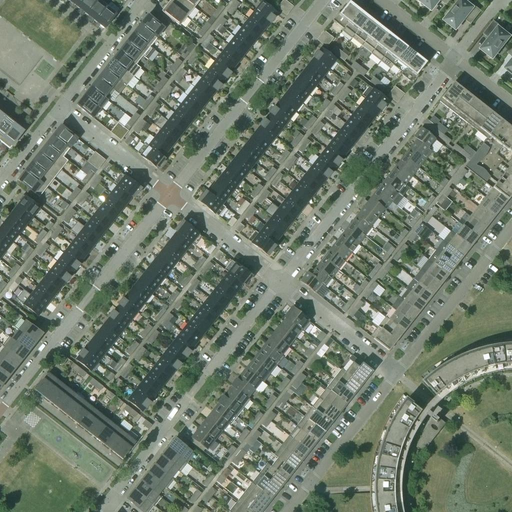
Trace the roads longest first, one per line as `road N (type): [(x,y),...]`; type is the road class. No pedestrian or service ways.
road 1 (residential): [(280,283),(455,61)]
road 2 (residential): [(106,503),(280,283)]
road 3 (residential): [(0,413),(169,196)]
road 4 (residential): [(169,196),(323,0)]
road 5 (residential): [(395,374),(511,227)]
road 6 (residential): [(286,511),(395,374)]
road 7 (residential): [(395,374),(280,283)]
road 8 (residential): [(280,283),(169,196)]
road 9 (residential): [(169,196),(58,110)]
road 10 (residential): [(58,110),(144,0)]
